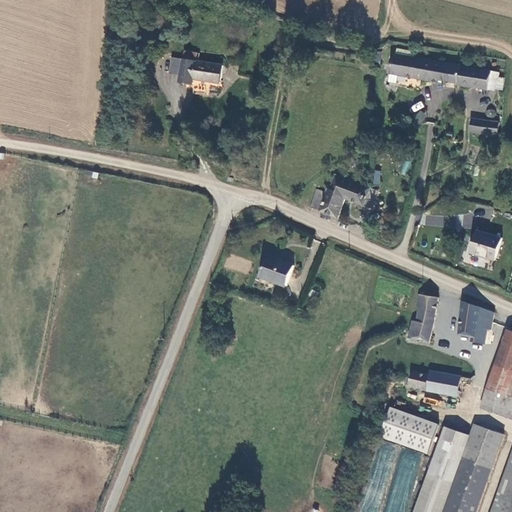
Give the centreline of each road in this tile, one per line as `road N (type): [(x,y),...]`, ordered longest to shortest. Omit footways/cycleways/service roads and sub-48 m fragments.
road 1 (unclassified): [(233,191),(109,511)]
road 2 (unclassified): [(233,191),(511,306)]
road 3 (track): [(266,202),(288,54),(315,38),(365,46),(379,36),(391,0)]
road 4 (unclassified): [(0,142),(233,191)]
